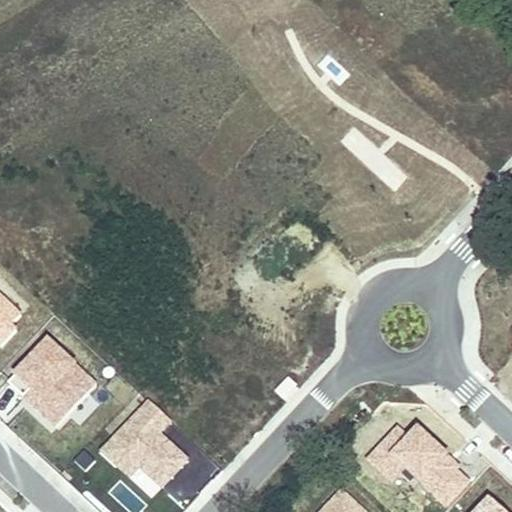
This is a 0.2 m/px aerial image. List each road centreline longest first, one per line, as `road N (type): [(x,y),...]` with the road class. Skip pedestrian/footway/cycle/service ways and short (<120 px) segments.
road 1 (residential): [(368,352),(214,511)]
road 2 (residential): [(430,292),(511,202)]
